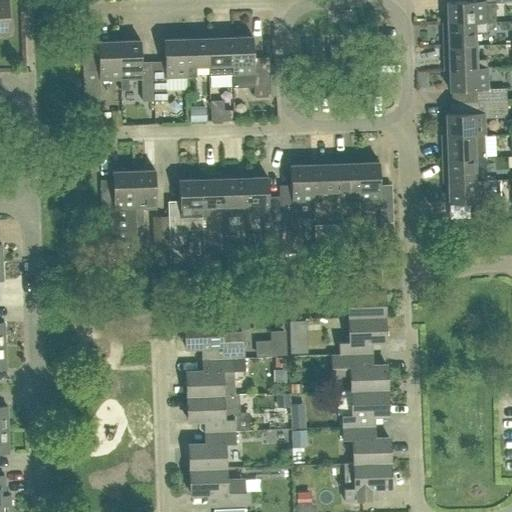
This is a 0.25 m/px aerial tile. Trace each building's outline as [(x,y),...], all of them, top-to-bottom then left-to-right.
[(0,0),(0,37),(6,37),(5,33),(9,33),(7,0),(0,0)] [(473,0),(474,1),(446,2),(447,23),(474,22),(474,23),(485,22),(495,22),(494,2),(503,2),(503,0),(473,0)] [(485,32),(485,22),(474,23),(474,22),(447,23),(447,30),(442,31),(443,46),(475,45),(474,32),(485,32)] [(224,37),(223,32),(208,33),(209,65),(209,75),(231,74),(231,64),(232,64),(231,37),(224,37)] [(208,33),(192,33),(192,38),(185,38),(186,66),(187,77),(193,77),(197,70),(196,66),(209,65),(208,33)] [(253,87),(254,97),(269,96),(268,64),(253,65),(252,36),(231,37),(232,64),(231,64),(231,74),(232,87),(253,87)] [(165,78),(187,77),(186,66),(185,38),(164,39),(165,67),(153,67),(154,101),(166,100),(165,78)] [(153,67),(141,68),(140,40),(119,41),(120,79),(120,90),(128,90),(128,79),(141,78),(142,101),(154,101),(153,67)] [(100,98),(99,80),(120,79),(119,41),(97,42),(98,70),(86,70),(87,98),(100,98)] [(486,60),(476,60),(475,45),(443,46),(443,62),(448,62),(448,69),(476,68),(487,67),(486,60)] [(476,101),(506,100),(505,88),(487,89),(487,67),(476,68),(448,69),(449,90),(476,89),(476,101)] [(204,93),(203,109),(224,110),(225,95),(204,93)] [(484,135),(484,118),(506,117),(506,100),(476,101),(477,113),(445,114),(446,135),(473,134),(473,135),(484,135)] [(446,142),(441,143),(442,158),(485,157),(484,135),(473,135),(473,134),(446,135),(446,142)] [(442,158),(442,174),(447,174),(447,181),(475,180),(486,179),(485,157),(442,158)] [(319,202),(322,199),(321,191),(335,191),(334,158),(318,159),(318,164),(311,164),(312,192),(313,192),(313,202),(319,202)] [(350,158),(334,158),(335,191),(358,190),(357,162),(350,163),(350,158)] [(358,190),(358,201),(372,200),(372,206),(375,208),(380,208),(380,222),(392,222),(391,188),(379,189),(378,162),(357,162),(358,190)] [(290,165),(291,193),(279,193),(281,240),(281,230),(297,229),(297,218),(314,217),(313,203),(313,202),(313,192),(312,192),(311,164),(290,165)] [(133,170),(112,171),(113,195),(100,195),(102,231),(103,239),(108,243),(111,243),(112,246),(115,248),(125,248),(128,246),(130,243),(132,240),(132,236),(135,236),(134,209),(133,170)] [(134,209),(156,208),(154,170),(133,170),(134,209)] [(211,217),(210,206),(223,206),(222,173),(207,174),(207,178),(200,179),(201,206),(201,217),(211,217)] [(238,177),(238,173),(222,173),(223,206),(224,216),(246,216),(246,205),(247,205),(246,177),(238,177)] [(268,204),(267,176),(246,177),(247,205),(246,205),(246,216),(263,215),(264,241),(281,240),(279,193),(279,204),(268,204)] [(202,230),(202,217),(201,217),(201,206),(200,179),(178,180),(179,207),(167,208),(168,245),(180,245),(186,235),(186,230),(202,230)] [(448,202),(475,202),(476,214),(505,213),(504,196),(499,196),(499,179),(486,180),(486,179),(475,180),(447,181),(448,202)] [(152,217),(152,249),(168,249),(167,216),(152,217)] [(243,267),(243,266),(243,244),(226,245),(226,268),(243,267)] [(160,277),(161,286),(169,286),(169,277),(160,277)] [(336,281),(337,293),(337,317),(348,317),(384,316),(383,291),(360,292),(360,280),(336,281)] [(127,285),(127,295),(137,295),(137,285),(127,285)] [(185,348),(207,347),(208,359),(243,357),(243,344),(241,344),(240,329),(244,328),(247,325),(247,321),(246,317),(243,315),(240,314),(239,314),(219,314),(219,310),(206,310),(206,322),(184,322),(185,348)] [(362,341),(385,341),(384,316),(348,317),(349,341),(338,342),(339,354),(363,353),(362,341)] [(307,340),(290,341),(291,354),(307,353),(307,340)] [(330,376),(350,376),(350,390),(386,389),(386,364),(363,365),(363,353),(339,354),(330,354),(330,376)] [(208,370),(186,371),(186,396),(235,394),(234,370),(244,370),(243,357),(208,359),(208,370)] [(275,357),(275,367),(286,367),(286,357),(275,357)] [(351,415),(341,415),(341,427),(365,426),(365,415),(387,414),(386,389),(350,390),(351,415)] [(210,420),(211,432),(234,431),(248,430),(248,416),(235,416),(235,394),(186,396),(187,421),(210,420)] [(341,427),(342,439),(352,439),(353,463),(389,462),(388,437),(366,438),(365,426),(341,427)] [(0,452),(8,452),(7,429),(0,429),(0,452)] [(211,432),(211,443),(188,444),(189,469),(225,467),(224,443),(235,443),(234,431),(211,432)] [(347,464),(348,488),(344,488),(344,500),(368,499),(367,487),(390,487),(389,462),(353,463),(343,463),(343,464),(347,464)] [(243,479),(225,479),(225,467),(189,469),(190,494),(213,493),(213,505),(244,504),(243,479)] [(0,511),(10,511),(10,495),(4,495),(4,475),(0,475),(0,511)]
